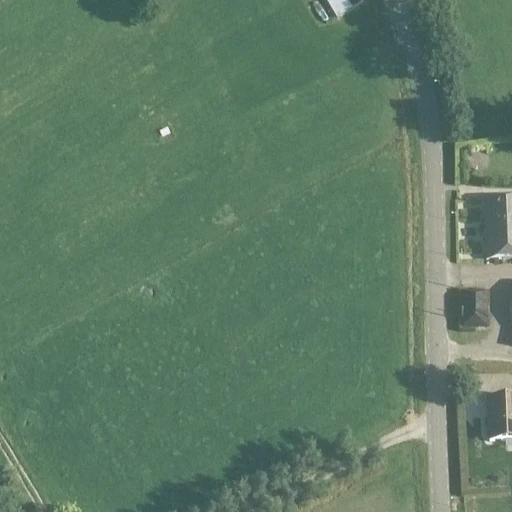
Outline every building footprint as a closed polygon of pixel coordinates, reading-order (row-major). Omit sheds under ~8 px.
[(362,0),(346,0),(353,10),(364,3),(362,0)] [(261,32),(281,20),(278,14),(257,25),(261,32)] [(511,202),(484,203),(485,241),(486,262),(511,260),(511,202)] [(487,325),(486,290),(460,291),(462,327),(487,325)] [(511,401),(487,403),(489,444),(511,443),(511,401)]
